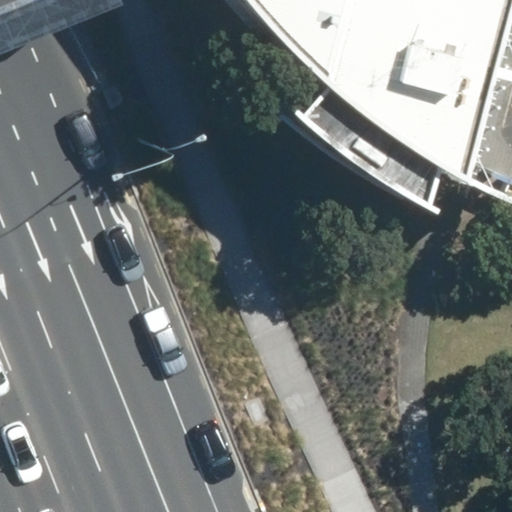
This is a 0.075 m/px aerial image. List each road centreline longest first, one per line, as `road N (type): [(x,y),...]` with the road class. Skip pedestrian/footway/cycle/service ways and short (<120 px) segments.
road 1 (primary): [(0,215),(208,511)]
road 2 (primary): [(0,257),(101,511)]
